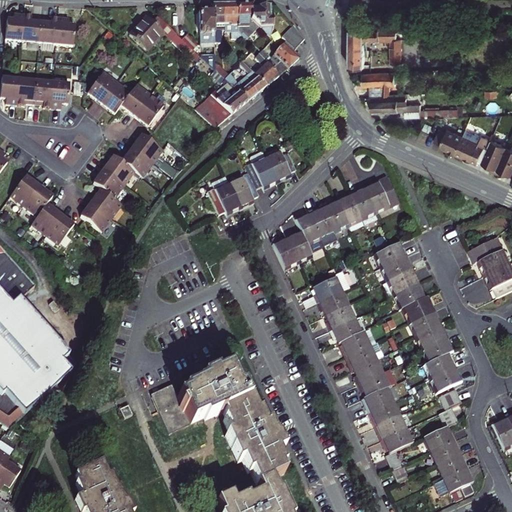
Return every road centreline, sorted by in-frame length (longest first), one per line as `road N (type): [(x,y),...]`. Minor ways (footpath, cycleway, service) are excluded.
road 1 (residential): [(386,511),(254,228),(278,215),(365,129)]
road 2 (tertiary): [(365,129),(511,199)]
road 3 (residential): [(5,126),(68,172),(97,140),(81,127),(66,132)]
road 4 (tertiary): [(306,0),(338,91),(365,129)]
